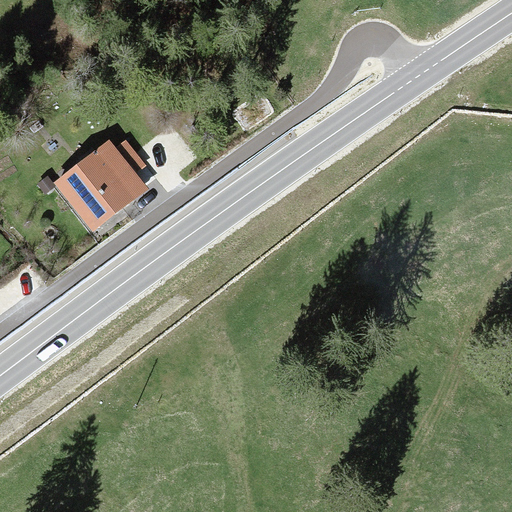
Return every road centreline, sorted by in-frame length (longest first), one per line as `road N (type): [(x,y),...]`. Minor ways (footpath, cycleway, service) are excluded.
road 1 (primary): [(511,17),(172,242),(0,370)]
road 2 (track): [(247,511),(216,346)]
